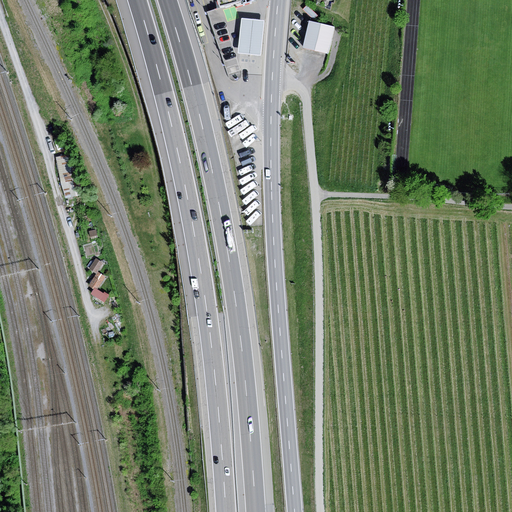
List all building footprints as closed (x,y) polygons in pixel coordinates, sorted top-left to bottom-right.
[(307,5),(303,9),(313,20),(317,16),(307,5)] [(265,22),(243,19),(239,55),(262,57),(265,22)] [(335,27),(310,21),(303,47),(328,54),(335,27)] [(68,155),(56,157),(63,199),(82,195),(77,176),(72,160),(69,161),(68,155)] [(90,215),(83,217),(84,223),(92,221),(90,215)] [(96,259),(89,269),(97,274),(103,263),(96,259)] [(98,272),(90,285),(95,288),(97,290),(106,277),(98,272)] [(95,288),(91,294),(104,302),(108,295),(103,292),(102,293),(97,290),(95,288)]
